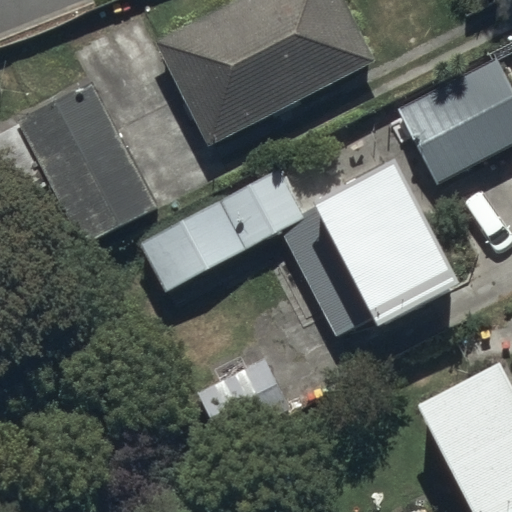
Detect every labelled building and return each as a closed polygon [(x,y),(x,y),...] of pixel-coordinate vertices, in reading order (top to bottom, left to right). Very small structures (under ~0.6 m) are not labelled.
[(371,75),(334,0),(248,0),(156,45),(208,154),(371,75)] [(435,189),(511,151),(511,97),(496,65),(398,112),(435,189)] [(157,214),(96,92),(0,139),(0,169),(20,209),(52,193),(81,252),(157,214)] [(280,176),(140,247),(168,301),(286,241),(340,345),(373,328),(383,347),(460,308),(394,179),(305,224),(280,176)] [(266,366),(199,397),(224,451),(291,420),(266,366)] [(511,511),(511,394),(500,371),(417,412),(466,511),(511,511)]
